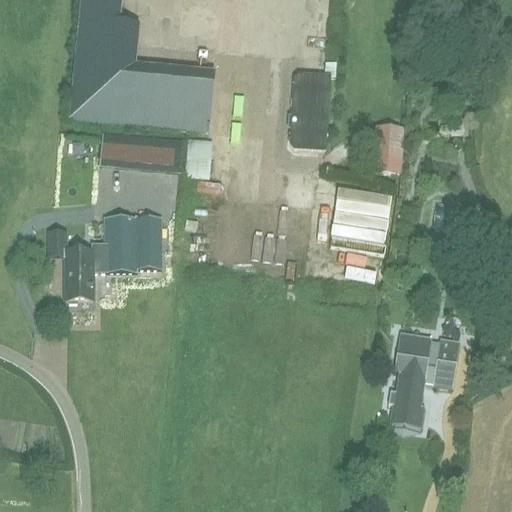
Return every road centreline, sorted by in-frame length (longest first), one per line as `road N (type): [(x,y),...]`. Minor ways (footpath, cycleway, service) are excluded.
road 1 (residential): [(83,511),(79,446),(64,402),(38,371),(0,351)]
road 2 (unknown): [(292,0),(268,22),(177,12)]
